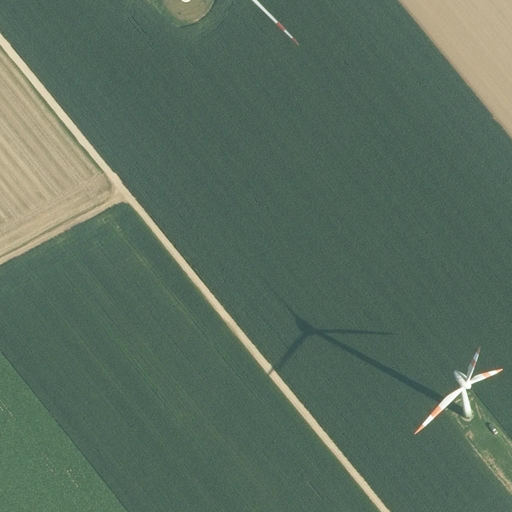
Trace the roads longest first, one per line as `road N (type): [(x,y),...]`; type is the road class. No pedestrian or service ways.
road 1 (track): [(0,36),(388,511)]
road 2 (track): [(134,198),(0,271)]
